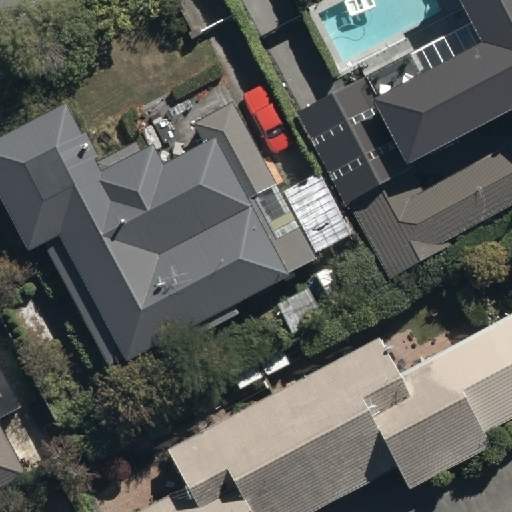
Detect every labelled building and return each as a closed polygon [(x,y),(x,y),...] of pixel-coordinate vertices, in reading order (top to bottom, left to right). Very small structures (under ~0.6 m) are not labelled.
[(511,0),(463,0),(482,34),(372,94),(406,156),(511,98),(511,0)] [(280,191),(233,99),(196,118),(205,136),(160,159),(149,139),(138,145),(133,135),(97,154),(68,96),(0,130),(0,184),(29,242),(44,234),(107,358),(316,252),(313,246),(348,228),(319,171),(280,191)] [(444,235),(511,197),(511,160),(499,137),(418,181),(410,167),(347,202),(388,275),(448,242),(444,235)] [(377,333),(167,442),(188,482),(129,511),(298,511),(395,462),(407,484),(490,440),(481,424),(511,408),(511,310),(396,370),(377,333)] [(0,413),(23,402),(0,359),(0,478),(24,465),(0,419),(0,413)]
